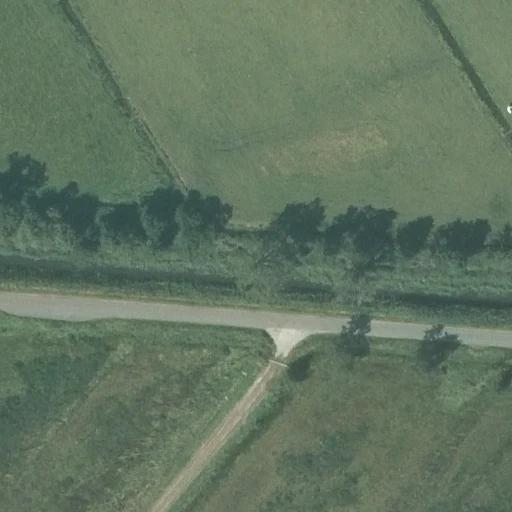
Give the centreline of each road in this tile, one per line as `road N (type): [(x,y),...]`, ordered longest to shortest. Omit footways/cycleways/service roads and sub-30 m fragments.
road 1 (unclassified): [(511,340),(0,300)]
road 2 (track): [(154,511),(301,324)]
